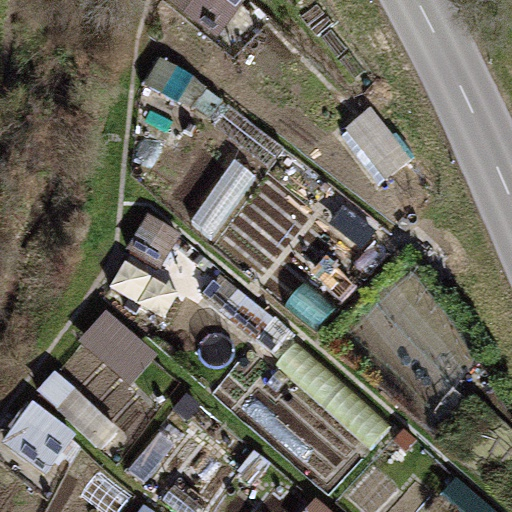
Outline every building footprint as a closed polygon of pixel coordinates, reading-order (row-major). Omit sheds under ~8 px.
[(247,0),(306,48),(327,22),(299,0),(247,0)] [(167,63),(149,89),(203,127),(221,101),(167,63)] [(351,128),(389,181),(417,162),(379,109),(351,128)] [(212,245),(282,149),(257,131),(187,226),(212,245)] [(328,222),(366,252),(384,229),(345,199),(328,222)] [(161,274),(183,241),(150,220),(129,253),(161,274)] [(255,279),(273,255),(247,237),(230,260),(255,279)] [(427,283),(398,255),(368,286),(396,314),(427,283)] [(91,347),(134,385),(156,361),(112,323),(91,347)] [(370,462),(399,428),(279,323),(249,357),(370,462)] [(41,397),(119,465),(138,443),(59,376),(41,397)] [(4,448),(49,483),(81,441),(37,406),(4,448)] [(278,468),(258,453),(232,486),(252,501),(278,468)] [(70,479),(112,511),(129,511),(137,503),(84,461),(70,479)] [(492,511),(457,484),(435,511),(492,511)]
